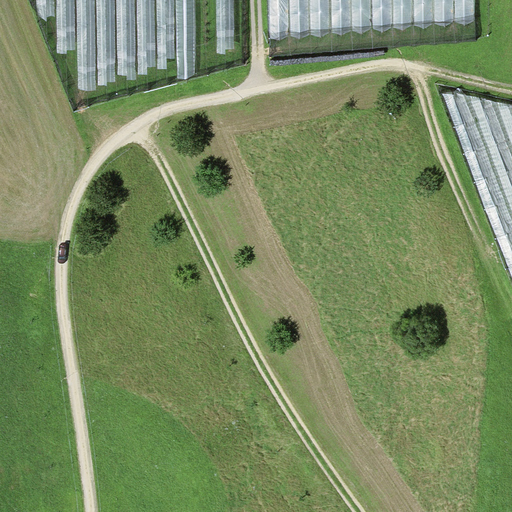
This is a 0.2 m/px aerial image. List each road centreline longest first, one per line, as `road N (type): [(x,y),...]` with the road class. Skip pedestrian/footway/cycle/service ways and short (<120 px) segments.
road 1 (track): [(94,511),(63,279),(73,209),(114,147),(185,109),(379,68),(511,94)]
road 2 (track): [(136,131),(199,231),(281,403),(357,511)]
